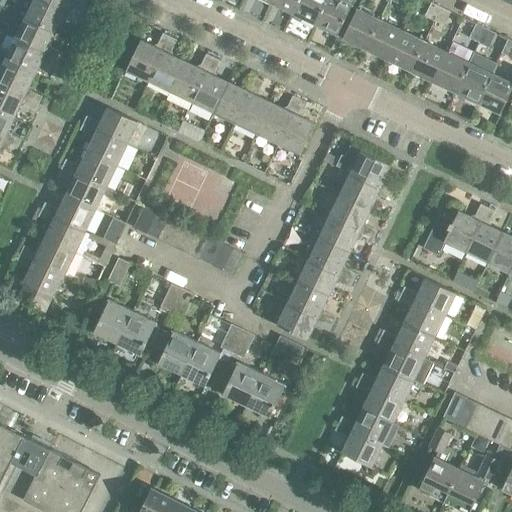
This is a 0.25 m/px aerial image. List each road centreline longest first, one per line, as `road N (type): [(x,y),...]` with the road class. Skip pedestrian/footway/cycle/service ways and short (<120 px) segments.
road 1 (residential): [(511,163),(171,0)]
road 2 (unclassified): [(0,347),(317,511)]
